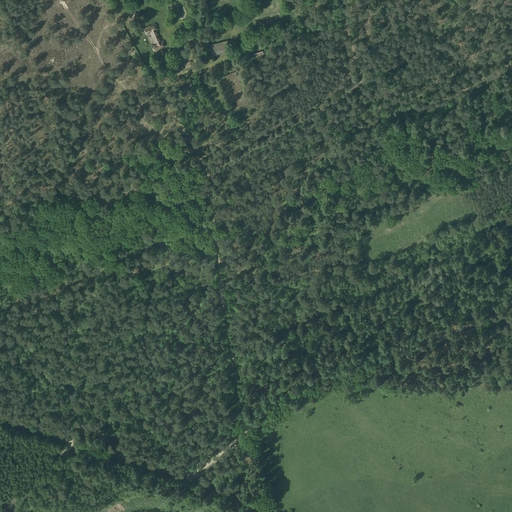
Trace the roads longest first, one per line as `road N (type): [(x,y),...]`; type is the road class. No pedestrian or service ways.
road 1 (track): [(0,172),(62,174),(89,217),(99,285),(151,278),(192,287),(266,283),(382,258),(511,197)]
road 2 (track): [(0,415),(187,475),(305,384),(511,310)]
road 3 (track): [(239,442),(211,172),(161,90),(129,94),(60,0)]
